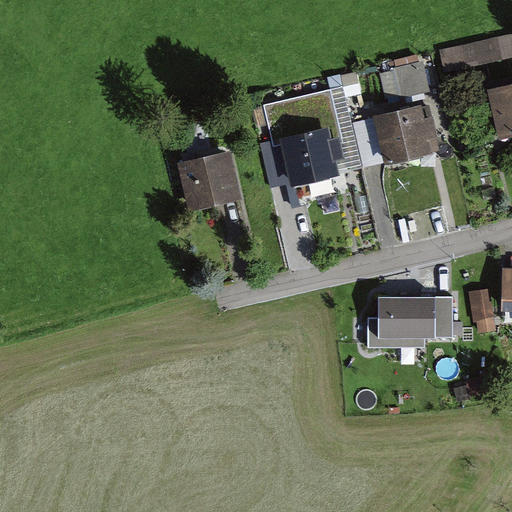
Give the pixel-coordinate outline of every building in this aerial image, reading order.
[(511,38),(441,44),(443,68),(511,62),(511,38)] [(511,136),(511,88),(492,94),(503,139),(511,136)] [(429,153),(420,111),(378,120),(387,162),(429,153)] [(327,133),(283,143),(292,185),(336,176),(327,133)] [(227,157),(181,167),(190,210),(237,200),(227,157)] [(511,273),(504,274),(503,311),(511,310),(511,273)] [(433,303),(382,303),(383,338),(433,338),(433,303)] [(475,309),(482,332),(495,328),(488,305),(475,309)]
